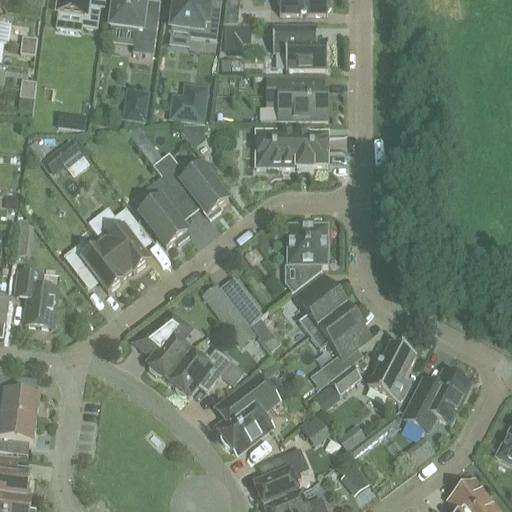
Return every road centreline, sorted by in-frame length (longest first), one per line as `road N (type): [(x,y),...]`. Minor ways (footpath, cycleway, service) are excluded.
road 1 (residential): [(362,204),(302,202),(265,213),(78,359)]
road 2 (residential): [(505,371),(370,297),(362,204)]
road 3 (residential): [(78,359),(184,429),(241,511)]
road 4 (residential): [(362,204),(361,0)]
road 5 (residential): [(505,371),(462,459),(392,511)]
road 6 (residential): [(71,511),(60,481),(72,398),(61,374)]
